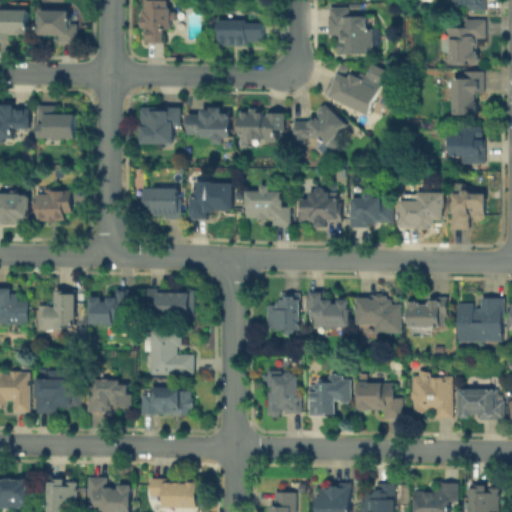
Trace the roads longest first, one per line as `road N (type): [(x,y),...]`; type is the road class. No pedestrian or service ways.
road 1 (residential): [(0,443),(511,450)]
road 2 (residential): [(0,254),(511,260)]
road 3 (residential): [(295,69),(281,76),(0,73)]
road 4 (residential): [(110,254),(111,0)]
road 5 (residential): [(236,511),(233,258)]
